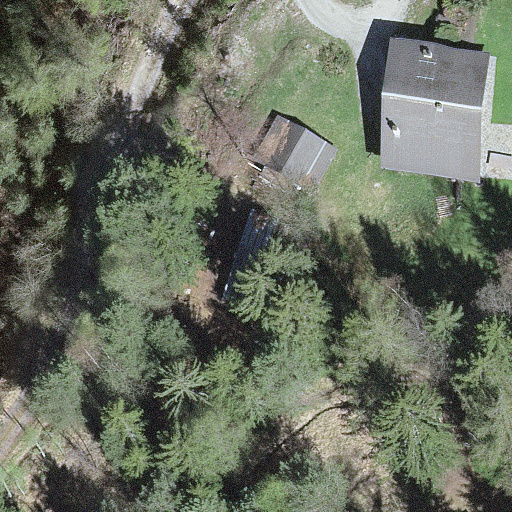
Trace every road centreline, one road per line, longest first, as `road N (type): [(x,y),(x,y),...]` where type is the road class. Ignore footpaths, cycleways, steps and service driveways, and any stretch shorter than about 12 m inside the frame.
road 1 (track): [(106,163),(92,343),(53,437),(0,490)]
road 2 (residential): [(183,0),(106,163)]
